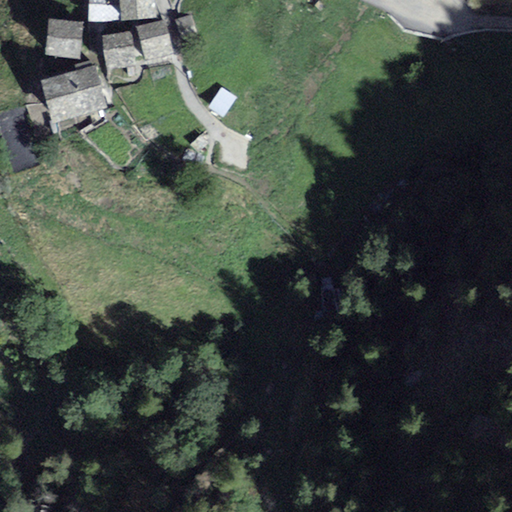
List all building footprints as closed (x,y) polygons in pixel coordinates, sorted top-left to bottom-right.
[(87,0),(87,21),(113,23),(113,0),(87,0)] [(118,0),(120,18),(154,15),(152,0),(118,0)] [(189,15),(175,19),(182,41),(196,36),(189,15)] [(167,19),(130,28),(137,60),(175,51),(167,19)] [(79,26),(47,22),(44,48),(76,53),(79,26)] [(99,38),(105,71),(133,66),(128,33),(99,38)] [(32,87),(43,122),(104,102),(93,67),(32,87)] [(236,97),(224,88),(211,107),(224,116),(236,97)] [(337,277),(319,279),(322,320),(341,317),(337,277)]
